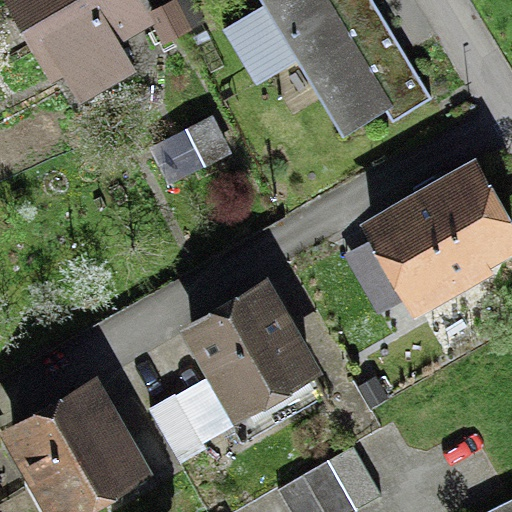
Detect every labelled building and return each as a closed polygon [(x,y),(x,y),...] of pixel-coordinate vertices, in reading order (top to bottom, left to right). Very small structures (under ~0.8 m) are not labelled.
[(133,17),(122,0),(25,0),(80,93),(130,62),(112,28),(133,17)] [(266,0),(221,26),(255,84),(302,56),(344,129),(384,106),(392,119),(429,97),(372,0),(266,0)] [(187,29),(174,2),(158,10),(156,24),(164,40),(187,29)] [(211,119),(188,129),(203,162),(226,152),(211,119)] [(511,238),(511,235),(473,166),(371,222),(417,305),(485,268),(479,257),(511,238)] [(307,365),(262,286),(192,326),(237,405),(307,365)] [(146,477),(93,384),(13,430),(60,511),(108,483),(115,495),(146,477)] [(205,445),(176,393),(151,407),(180,459),(205,445)] [(352,444),(277,487),(291,511),(349,511),(381,494),(352,444)] [(511,511),(511,497),(482,511),(511,511)]
